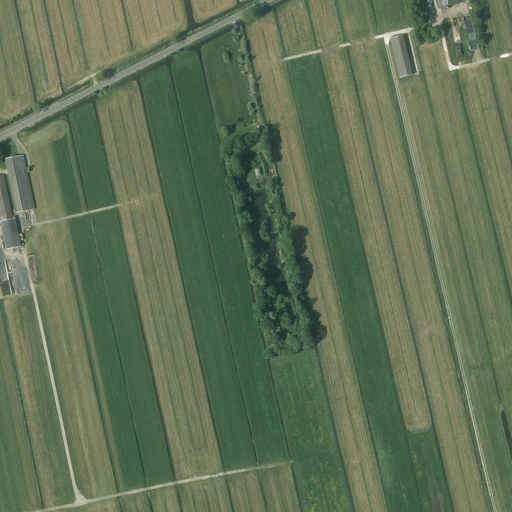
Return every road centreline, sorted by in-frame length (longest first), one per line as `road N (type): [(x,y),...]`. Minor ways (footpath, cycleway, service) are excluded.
road 1 (track): [(497,511),(384,36),(466,12),(463,0)]
road 2 (tertiary): [(0,137),(264,0)]
road 3 (track): [(78,503),(25,258),(0,250)]
road 4 (track): [(34,511),(293,461)]
